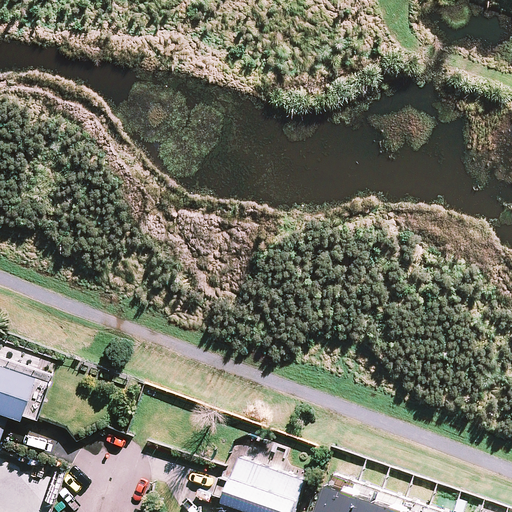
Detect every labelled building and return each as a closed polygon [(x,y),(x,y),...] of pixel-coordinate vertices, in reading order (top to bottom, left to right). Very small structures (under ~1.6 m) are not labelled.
[(37,373),(0,361),(0,441),(1,442),(10,413),(23,417),(37,373)] [(302,511),(314,482),(238,454),(216,511),(302,511)] [(349,511),(357,491),(333,483),(323,511),(349,511)] [(376,511),(381,499),(357,491),(349,511),(376,511)] [(402,511),(404,507),(381,499),(376,511),(402,511)]
